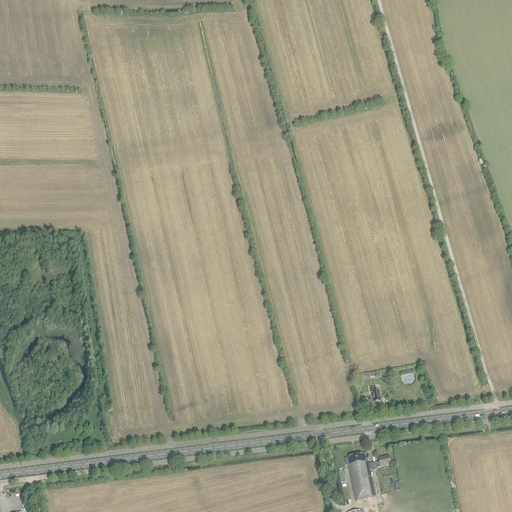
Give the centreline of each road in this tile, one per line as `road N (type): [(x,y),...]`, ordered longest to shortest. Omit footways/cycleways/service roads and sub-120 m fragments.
road 1 (primary): [(0,475),(511,410)]
road 2 (unclassified): [(0,467),(511,402)]
road 3 (unknown): [(375,0),(495,404)]
road 4 (unclassified): [(32,478),(320,442)]
road 5 (unclassified): [(320,442),(511,418)]
